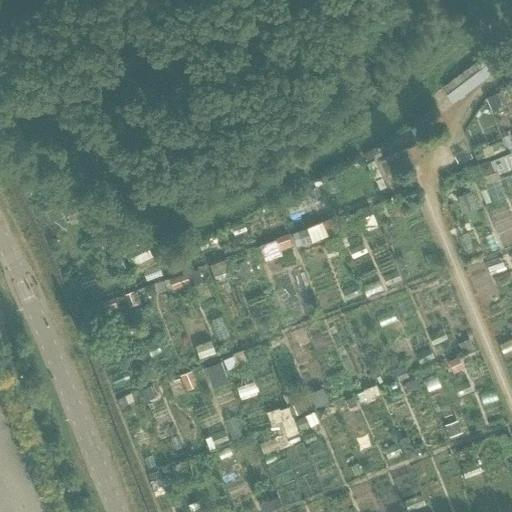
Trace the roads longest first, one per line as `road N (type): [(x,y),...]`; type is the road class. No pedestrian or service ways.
road 1 (track): [(511,404),(431,213),(427,185),(463,110),(511,63)]
road 2 (unclassified): [(117,511),(0,243)]
